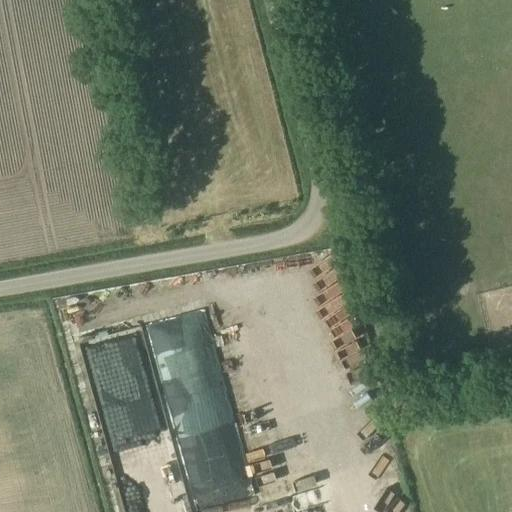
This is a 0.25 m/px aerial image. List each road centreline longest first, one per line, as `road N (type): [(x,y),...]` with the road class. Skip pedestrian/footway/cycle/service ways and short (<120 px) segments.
road 1 (unclassified): [(0,294),(196,260),(327,210),(270,0)]
road 2 (unknown): [(290,302),(376,511)]
